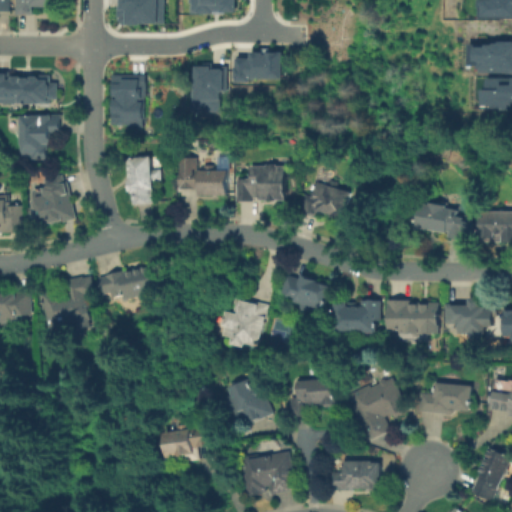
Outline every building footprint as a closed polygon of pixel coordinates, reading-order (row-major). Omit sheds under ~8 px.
[(0,0),(11,0),(11,12),(0,11),(0,0)] [(17,15),(17,0),(61,0),(61,8),(33,8),(33,15),(17,15)] [(116,0),(116,17),(124,24),(139,24),(139,23),(163,23),(163,0),(116,0)] [(189,0),(189,12),(234,12),(234,0),(189,0)] [(511,0),(483,0),(483,17),(511,16),(511,0)] [(511,40),(469,40),(469,72),(511,72),(511,40)] [(234,56),(234,83),(250,83),(250,79),(281,79),(282,50),(249,50),(249,56),(234,56)] [(190,67),(190,112),(224,112),(224,67),(190,67)] [(0,104),(0,72),(11,73),(10,80),(12,80),(12,78),(24,78),(24,80),(30,80),(30,78),(39,79),(39,75),(51,75),(51,83),(59,83),(58,100),(52,100),(50,104),(0,104)] [(110,74),(110,126),(145,126),(145,74),(110,74)] [(511,77),(487,77),(487,89),(482,89),(481,108),(511,108),(511,77)] [(23,158),(22,147),(20,146),(20,117),(51,116),(51,115),(61,114),(62,136),(55,136),(55,144),(49,144),(49,160),(33,161),(33,158),(23,158)] [(155,204),(134,206),(133,195),(131,195),(131,193),(129,193),(128,181),(129,181),(128,160),(151,158),(153,170),(163,169),(164,181),(153,181),(155,204)] [(180,190),(180,158),(198,158),(198,173),(201,173),(201,170),(206,171),(206,166),(213,166),(213,171),(229,171),(229,195),(200,195),(200,189),(196,189),(196,190),(180,190)] [(238,179),(251,179),(251,167),(267,167),(267,165),(277,164),(277,167),(288,166),(288,202),(260,202),(260,199),(255,199),(255,202),(238,202),(238,179)] [(32,201),(35,201),(33,190),(46,187),(44,180),(63,175),(65,182),(68,181),(77,220),(52,225),(52,224),(42,226),(40,219),(39,219),(38,217),(29,220),(27,212),(34,210),(32,201)] [(307,193),(314,196),(319,181),(328,184),(330,179),(340,182),(338,187),(353,192),(344,218),(343,217),(342,219),(334,216),(335,214),(320,209),(317,218),(301,212),(307,193)] [(0,194),(10,194),(12,206),(24,205),(26,231),(8,233),(8,232),(0,232),(0,194)] [(355,194),(362,196),(357,211),(351,209),(355,194)] [(417,229),(421,204),(430,206),(430,204),(441,205),(441,202),(448,203),(447,210),(459,211),(458,218),(465,219),(464,222),(475,224),(473,243),(449,239),(450,234),(417,229)] [(481,213),(511,213),(511,242),(481,243),(481,213)] [(104,294),(100,277),(108,275),(107,274),(124,270),(124,271),(151,264),(158,289),(150,291),(150,293),(148,294),(149,298),(140,300),(139,296),(128,299),(127,295),(114,299),(112,292),(104,294)] [(288,274),(301,278),(302,274),(318,279),(317,281),(332,285),(325,309),(313,305),(310,312),(300,309),(302,302),(294,300),(295,297),(288,295),(289,293),(282,291),(288,274)] [(43,293),(57,290),(58,294),(63,294),(63,295),(68,294),(65,280),(84,276),(85,277),(94,275),(97,293),(89,295),(92,306),(90,307),(93,320),(86,322),(86,320),(67,324),(68,328),(64,329),(64,331),(54,333),(53,330),(51,331),(43,293)] [(0,293),(2,293),(2,292),(32,290),(33,314),(18,315),(18,320),(7,320),(7,324),(0,324),(0,293)] [(236,296),(270,304),(261,343),(258,342),(258,345),(245,342),(244,346),(231,343),(232,337),(223,335),(226,325),(223,325),(227,310),(234,311),(236,303),(234,303),(236,296)] [(446,303),(469,303),(469,297),(481,297),(481,301),(486,301),(486,304),(499,304),(499,316),(495,316),(495,326),(486,326),(486,333),(480,333),(480,336),(477,338),(473,338),(471,335),(471,333),(458,333),(458,323),(446,323),(446,303)] [(389,299),(409,299),(409,301),(440,302),(440,332),(400,332),(400,328),(389,328),(389,299)] [(335,301),(348,301),(348,306),(362,306),(362,300),(382,300),(382,321),(378,321),(378,332),(346,333),(346,331),(335,331),(335,301)] [(503,338),(511,337),(511,309),(504,310),(503,338)] [(312,407),(313,415),(294,417),(292,398),(299,397),(298,381),(325,378),(325,377),(335,376),(339,404),(335,404),(334,406),(327,407),(326,405),(312,407)] [(409,409),(407,410),(406,413),(400,415),(398,414),(396,415),(396,414),(391,416),(390,414),(385,416),(392,429),(370,440),(360,421),(362,420),(350,394),(371,384),(372,386),(380,382),(381,379),(385,378),(387,379),(393,376),(409,409)] [(229,387),(233,385),(234,382),(237,381),(240,382),(250,378),(254,389),(260,386),(264,395),(268,393),(276,413),(251,424),(246,411),(244,412),(246,415),(244,416),(244,417),(236,420),(236,419),(234,420),(225,399),(232,395),(229,387)] [(511,414),(511,412),(491,408),(497,378),(510,380),(510,379),(511,379),(511,414)] [(473,385),(471,410),(456,409),(457,407),(455,407),(455,412),(452,414),(419,411),(421,391),(435,393),(436,381),(473,385)] [(211,426),(214,445),(199,447),(201,459),(177,463),(176,456),(166,458),(161,432),(178,429),(177,425),(186,424),(187,428),(211,426)] [(490,446),(498,450),(500,445),(508,448),(506,453),(511,455),(511,458),(494,500),(473,490),(481,473),(478,472),(490,446)] [(243,459),(245,459),(245,457),(265,453),(266,455),(291,450),(298,489),(273,493),(272,486),(268,486),(269,491),(264,492),(264,494),(249,496),(243,459)] [(330,471),(344,471),(344,460),(373,460),(373,462),(382,462),(382,489),(379,489),(379,491),(372,491),(372,489),(370,489),(370,488),(368,488),(367,488),(361,488),(356,488),(356,490),(330,490),(330,471)]
